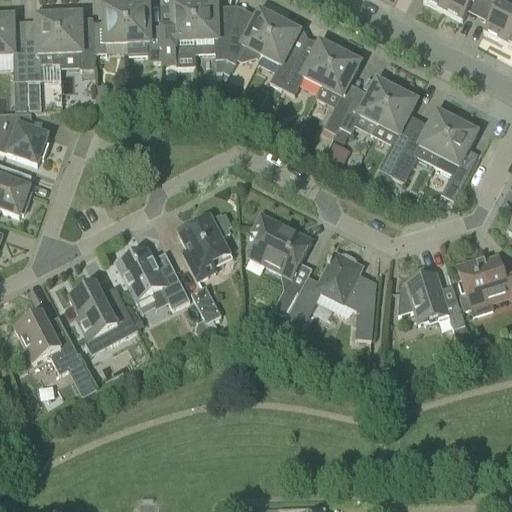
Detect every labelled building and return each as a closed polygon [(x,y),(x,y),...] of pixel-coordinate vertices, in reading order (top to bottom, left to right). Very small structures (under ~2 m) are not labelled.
[(449,0),(424,0),(422,5),(442,15),(449,0)] [(474,0),(479,0),(486,4),(488,0),(449,0),(442,15),(462,25),(474,0)] [(482,36),(502,47),(511,27),(511,0),(488,0),(486,4),(497,9),(482,36)] [(172,31),(160,31),(161,67),(176,66),(176,61),(194,60),(194,45),(195,45),(193,1),(171,7),(171,8),(172,31)] [(226,65),(233,28),(216,29),(216,6),(215,6),(215,5),(193,1),(195,45),(195,58),(214,58),(215,65),(226,65)] [(148,68),(161,67),(160,31),(148,31),(147,9),(146,4),(148,4),(148,3),(125,8),(127,48),(126,48),(126,62),(148,61),(148,68)] [(127,48),(125,8),(102,4),(102,6),(104,6),(103,10),(104,27),(93,28),(94,42),(95,59),(107,59),(106,49),(126,48),(127,48)] [(261,60),(279,25),(261,10),(260,11),(262,13),(259,16),(249,36),(233,28),(226,65),(235,69),(244,51),(261,60)] [(94,42),(81,43),(81,39),(80,19),(79,15),(80,14),(80,13),(58,19),(59,70),(60,74),(79,73),(80,75),(95,74),(95,59),(94,42)] [(59,70),(58,19),(35,15),(34,16),(36,16),(35,21),(36,45),(24,45),(26,87),(60,85),(60,74),(59,70)] [(13,87),(26,87),(24,45),(13,45),(12,22),(11,22),(12,21),(0,18),(0,60),(12,60),(13,87)] [(302,31),(279,25),(261,60),(279,70),(270,88),(282,94),(296,66),(300,59),(290,53),(298,37),(300,32),(301,33),(302,31)] [(511,27),(502,47),(511,51),(511,27)] [(307,71),(296,66),(282,94),(294,100),(304,83),(321,91),(321,92),(342,52),(320,46),(320,47),(319,47),(307,71)] [(343,97),(349,86),(359,68),(358,68),(359,67),(342,52),(321,92),(321,91),(315,103),(325,108),(331,96),(340,101),(341,102),(343,97)] [(378,130),(398,91),(377,85),(376,86),(364,108),(355,103),(339,132),(351,138),(354,131),(372,141),(377,130),(378,130)] [(398,91),(378,130),(398,140),(415,106),(416,105),(398,91)] [(339,132),(355,103),(343,97),(341,102),(340,101),(324,133),(336,140),(339,132)] [(27,104),(27,116),(40,116),(40,104),(27,104)] [(419,151),(438,161),(457,126),(439,111),(438,112),(439,113),(436,117),(419,151)] [(22,119),(0,119),(0,157),(36,171),(39,163),(43,165),(48,149),(45,148),(47,141),(23,132),(22,119)] [(458,197),(477,162),(466,156),(476,137),(477,133),(479,134),(479,132),(457,126),(438,161),(433,171),(450,180),(445,190),(458,197)] [(328,162),(344,171),(352,155),(336,147),(328,162)] [(390,181),(404,153),(392,147),(378,175),(379,175),(374,185),(385,191),(390,181)] [(404,153),(390,181),(404,188),(418,160),(404,153)] [(14,175),(0,170),(0,216),(1,215),(18,221),(20,218),(23,219),(27,206),(22,204),(24,199),(26,199),(28,193),(10,186),(14,175)] [(192,276),(198,287),(218,277),(215,273),(232,264),(221,242),(229,238),(227,233),(230,232),(224,220),(221,222),(220,220),(211,225),(209,221),(204,224),(202,220),(190,226),(192,230),(184,234),(186,238),(179,241),(187,257),(183,259),(192,276)] [(291,284),(302,263),(311,246),(295,237),(294,240),(283,234),(284,232),(260,220),(252,236),(259,240),(248,262),(291,284)] [(160,294),(171,315),(189,306),(174,278),(162,284),(146,253),(131,261),(128,259),(118,264),(118,268),(116,269),(136,307),(160,294)] [(359,306),(361,281),(358,280),(362,272),(356,269),(354,265),(345,260),(340,261),(334,257),(329,266),(328,265),(326,268),(328,269),(318,287),(308,282),(301,295),(286,323),(284,327),(301,336),(321,298),(357,317),(354,344),(371,345),(374,307),(359,306)] [(511,281),(506,274),(501,276),(497,264),(485,268),(483,264),(457,272),(462,286),(457,287),(461,300),(458,301),(463,315),(470,313),(473,320),(492,314),(489,305),(508,299),(507,295),(511,293),(511,281)] [(457,308),(446,311),(435,279),(405,289),(406,293),(399,295),(397,321),(413,316),(418,329),(448,319),(452,334),(464,331),(457,308)] [(111,319),(95,289),(91,291),(89,286),(75,294),(77,298),(68,303),(79,324),(77,325),(88,346),(105,337),(111,350),(137,336),(125,312),(111,319)] [(286,323),(301,295),(286,288),(272,315),(286,323)] [(191,299),(206,329),(221,321),(206,291),(191,299)] [(33,369),(45,362),(50,364),(59,380),(82,368),(77,359),(68,341),(56,347),(50,335),(45,333),(46,328),(41,317),(13,332),(33,369)]
